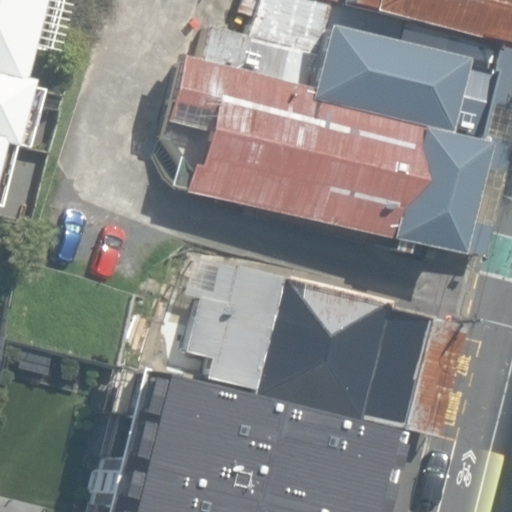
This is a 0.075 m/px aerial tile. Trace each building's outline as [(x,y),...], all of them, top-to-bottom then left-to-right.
[(0,0),(0,78),(4,79),(21,0),(0,0)] [(502,151),(511,113),(511,47),(319,0),(235,0),(232,12),(246,16),(241,36),(201,26),(191,63),(191,64),(240,76),(295,91),(293,101),(400,126),(470,143),(502,151)] [(511,0),(319,0),(511,47),(511,0)] [(240,76),(191,64),(166,58),(150,121),(193,132),(184,167),(178,166),(172,191),(442,249),(476,256),(502,151),(470,143),(400,126),(293,101),(295,91),(240,76)] [(4,79),(0,78),(0,116),(10,82),(3,83),(4,79)] [(239,389),(345,416),(347,410),(384,419),(411,308),(377,299),(378,294),(227,256),(226,259),(184,249),(174,285),(189,289),(175,343),(199,349),(195,370),(241,380),(239,389)] [(239,389),(115,357),(75,511),(343,511),(367,422),(345,416),(239,389)]
